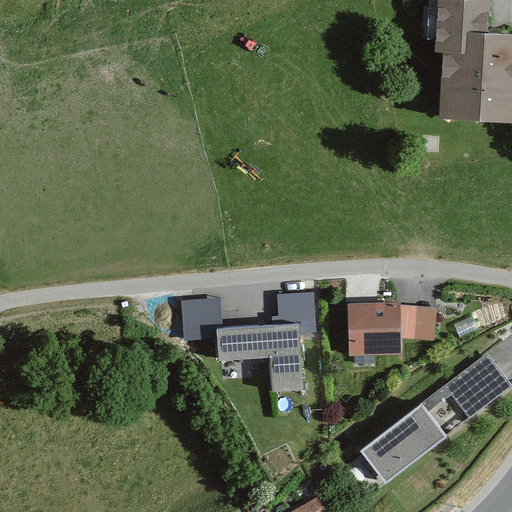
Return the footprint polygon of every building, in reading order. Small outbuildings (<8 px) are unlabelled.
[(511,21),(493,20),(494,0),(439,0),(436,44),(450,46),(444,109),(511,115),(511,21)] [(221,294),(181,296),(183,336),(219,334),(221,355),(274,352),(276,385),(306,384),(302,330),(316,329),(313,288),(274,290),(276,320),(223,323),(221,294)] [(403,301),(350,301),(350,353),(403,353),(403,301)] [(438,306),(417,304),(414,336),(435,338),(438,306)] [(511,381),(487,351),(364,449),(393,485),(511,389),(511,381)] [(321,491),(286,509),(288,511),(331,511),(332,511),(321,491)] [(452,500),(439,510),(441,511),(450,511),(457,507),(452,500)]
